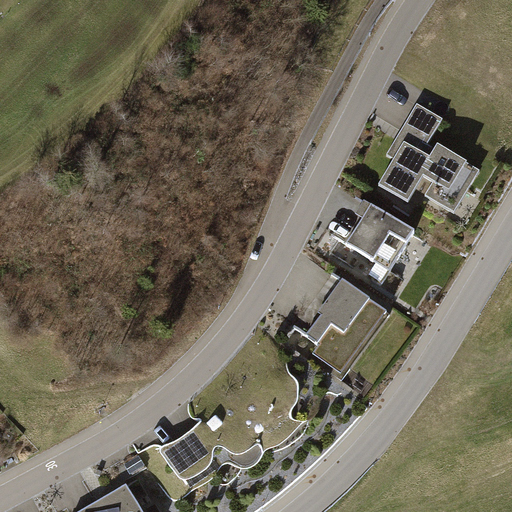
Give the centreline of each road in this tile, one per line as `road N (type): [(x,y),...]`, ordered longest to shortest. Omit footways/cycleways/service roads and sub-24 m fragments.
road 1 (residential): [(428,0),(262,296),(212,365),(137,431),(0,500)]
road 2 (tertiary): [(511,225),(401,415),(294,511)]
